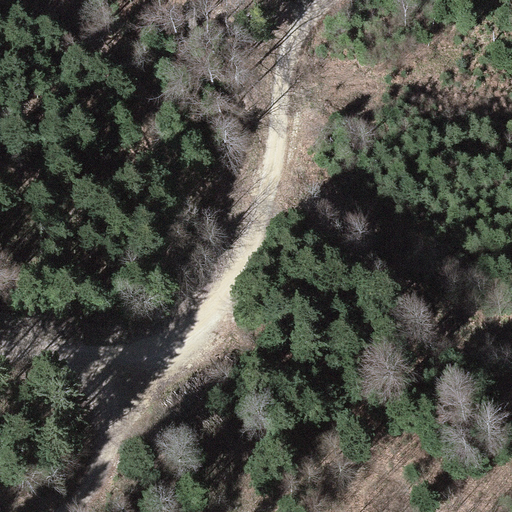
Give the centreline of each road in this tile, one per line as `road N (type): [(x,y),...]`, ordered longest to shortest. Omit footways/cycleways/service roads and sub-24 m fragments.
road 1 (track): [(329,0),(305,25),(293,56),(277,149),(239,269),(205,318),(181,338),(121,364),(47,350),(0,352)]
road 2 (track): [(70,511),(107,453),(121,364)]
